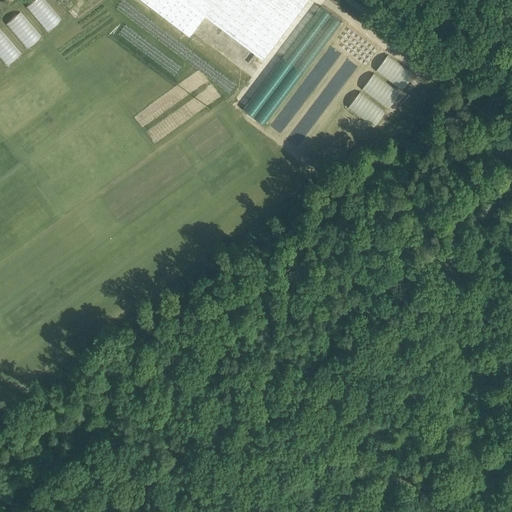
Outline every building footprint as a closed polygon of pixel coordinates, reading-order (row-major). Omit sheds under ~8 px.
[(44,0),(33,0),(26,7),(48,31),(61,19),(44,0)] [(307,0),(144,0),(190,34),(205,14),(264,58),(304,5),(307,0)] [(20,12),(6,24),(27,48),(41,36),(20,12)] [(0,28),(0,57),(6,65),(21,53),(0,28)] [(299,33),(247,109),(265,121),(269,114),(263,110),(266,105),(275,111),(304,68),(298,64),(300,61),(302,62),(307,53),(301,49),(304,43),(301,41),(305,36),(299,33)] [(387,54),(376,70),(404,89),(415,72),(387,54)]
